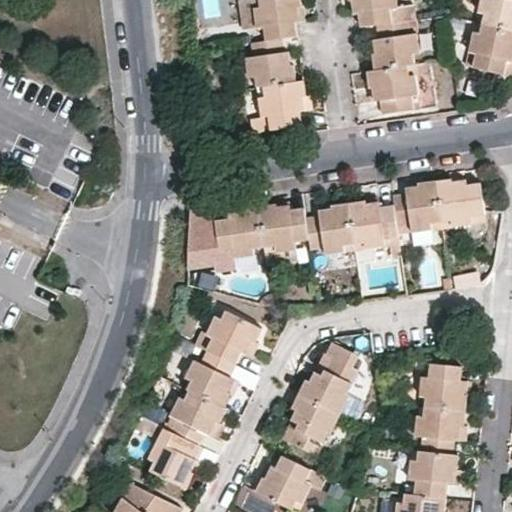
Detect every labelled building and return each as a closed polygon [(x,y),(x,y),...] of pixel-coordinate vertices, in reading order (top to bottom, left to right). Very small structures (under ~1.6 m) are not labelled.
[(260,0),(238,0),(242,28),(258,26),(255,7),(261,6),(260,0)] [(282,37),(299,34),(297,19),(301,19),(299,5),(301,5),(300,0),(260,0),(261,6),(255,7),(258,26),(265,25),(266,39),(282,37)] [(377,22),(392,19),(407,17),(416,16),(414,4),(397,5),(396,0),(353,0),(355,11),(361,11),(363,24),(377,22)] [(483,20),(511,26),(511,0),(482,0),(481,9),(486,10),(483,20)] [(417,31),(416,16),(407,17),(410,32),(416,31),(417,31)] [(410,32),(407,17),(392,19),(377,22),(379,35),(374,36),(375,50),(373,51),(375,68),(407,65),(414,63),(412,51),(419,50),(416,31),(410,32)] [(511,26),(483,20),(482,29),(477,28),(473,49),(479,50),(477,63),(506,70),(506,72),(511,73),(511,26)] [(285,51),(282,37),(266,39),(253,41),(254,55),(248,56),(251,75),(256,75),(257,85),(297,80),(294,64),(292,64),(290,50),(285,51)] [(375,68),(369,69),(370,85),(372,85),(374,99),(378,99),(380,111),(412,107),(410,94),(417,93),(415,74),(409,74),(407,65),(375,68)] [(306,94),(303,79),(297,80),(257,85),(262,112),(252,114),(253,128),(302,122),(300,109),(305,107),(303,94),(306,94)] [(452,177),(437,179),(442,219),(452,218),(453,224),(473,222),(473,214),(485,212),(480,182),(467,183),(466,178),(453,180),(452,177)] [(442,219),(437,179),(421,182),(421,185),(407,187),(408,192),(394,194),(395,203),(398,224),(411,222),(412,230),(433,227),(432,221),(442,219)] [(367,198),(350,201),(355,240),(366,239),(367,245),(387,242),(386,235),(399,234),(399,232),(398,224),(395,203),(381,205),(380,200),(367,202),(367,198)] [(355,240),(350,201),(332,204),(333,206),(320,208),(321,213),(307,215),(310,237),(311,246),(324,244),(325,250),(345,248),(344,241),(355,240)] [(310,237),(307,215),(305,207),(292,209),(292,204),(277,206),(277,203),(260,205),(265,243),(275,242),(276,249),(296,247),(295,239),(310,237)] [(265,243),(260,205),(243,208),(243,211),(230,213),(230,217),(216,219),(214,204),(191,208),(197,267),(225,263),(223,250),(242,248),(243,255),(255,254),(254,245),(265,243)] [(485,212),(473,214),(473,222),(486,220),(485,212)] [(411,222),(398,224),(399,232),(412,230),(411,222)] [(278,259),(276,249),(275,242),(265,243),(268,260),(278,259)] [(297,256),(296,247),(276,249),(278,259),(297,256)] [(225,263),(226,270),(245,267),(243,255),(242,248),(223,250),(225,263)] [(196,342),(206,347),(235,360),(242,345),(247,347),(252,335),(255,337),(261,324),(225,307),(221,316),(215,314),(208,330),(202,328),(196,342)] [(462,327),(442,326),(441,338),(462,340),(462,327)] [(253,349),(258,338),(255,337),(252,335),(247,347),(253,349)] [(310,379),(302,393),(344,413),(353,394),(349,392),(361,369),(355,366),(360,355),(335,342),(328,354),(334,358),(326,374),(318,370),(313,379),(310,379)] [(229,373),(235,360),(206,347),(200,359),(195,357),(188,374),(193,377),(188,387),(190,388),(223,404),(230,389),(227,388),(233,376),(229,373)] [(326,353),(318,370),(326,374),(334,358),(328,354),(326,353)] [(429,404),(467,409),(469,392),(467,392),(468,378),(463,377),(464,363),(433,359),(431,375),(425,374),(423,392),(430,393),(429,404)] [(239,378),(233,376),(227,388),(230,389),(233,391),(239,378)] [(170,429),(199,442),(205,429),(209,431),(216,418),(218,419),(225,405),(223,404),(190,388),(185,397),(180,394),(171,412),(176,415),(170,429)] [(344,413),(302,393),(295,405),(302,409),(297,418),(302,421),(293,439),(320,453),(331,432),(333,433),(344,413)] [(465,424),(467,409),(429,404),(428,415),(422,414),(419,434),(425,434),(424,449),(455,452),(456,437),(462,437),(463,424),(465,424)] [(222,421),(218,419),(216,418),(209,431),(216,434),(222,421)] [(302,421),(297,418),(288,436),(293,439),(302,421)] [(151,468),(187,485),(193,472),(191,471),(197,458),(192,455),(199,442),(170,429),(164,441),(158,438),(150,456),(155,459),(151,468)] [(416,493),(447,496),(449,481),(454,481),(455,468),(459,468),(461,453),(455,452),(424,449),(421,448),(420,458),(414,457),(412,477),(418,478),(416,493)] [(314,469),(286,455),(279,468),(275,466),(268,479),(266,478),(260,490),(294,509),(299,499),(304,502),(312,486),(307,483),(314,469)] [(191,471),(193,472),(196,474),(203,461),(197,458),(191,471)] [(268,479),(275,466),(269,463),(262,476),(266,478),(268,479)] [(314,469),(307,483),(312,486),(320,491),(328,476),(314,469)] [(179,511),(185,505),(139,482),(116,511),(179,511)] [(445,511),(447,496),(416,493),(408,492),(407,501),(401,501),(399,511),(441,511),(442,511),(445,511)]
